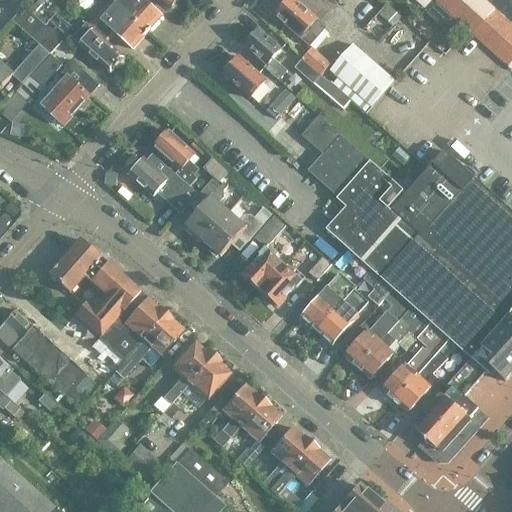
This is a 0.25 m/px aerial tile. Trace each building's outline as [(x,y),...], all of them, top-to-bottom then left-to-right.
[(141,0),(124,0),(117,8),(148,35),(163,19),(141,0)] [(180,0),(159,0),(171,10),(180,0)] [(310,48),(327,29),(294,0),(292,0),(276,18),(310,48)] [(511,26),(483,0),(432,0),(508,69),(511,64),(511,26)] [(511,0),(503,0),(511,8),(511,0)] [(0,92),(13,78),(23,86),(16,93),(17,93),(31,78),(50,56),(51,56),(74,30),(57,14),(46,27),(24,8),(12,22),(40,46),(19,70),(10,63),(6,67),(0,62),(0,92)] [(148,35),(117,8),(103,24),(133,52),(148,35)] [(246,48),(269,68),(268,69),(266,67),(264,69),(278,81),(280,79),(282,80),(288,73),(275,61),(283,52),(260,32),(246,48)] [(112,76),(125,61),(98,37),(91,44),(80,35),(74,42),(112,76)] [(331,73),(357,95),(354,99),(361,105),(364,102),(371,109),(395,82),(354,46),(331,73)] [(312,50),(304,60),(322,77),(331,67),(312,50)] [(48,87),(45,85),(63,66),(51,56),(50,56),(31,78),(42,88),(44,86),(54,95),(53,95),(62,104),(66,100),(79,112),(100,88),(71,62),(48,87)] [(251,100),(267,82),(241,58),(225,76),(251,100)] [(322,77),(304,60),(295,70),(314,86),(344,111),(351,102),(322,77)] [(42,88),(31,78),(17,93),(28,104),(31,101),(40,109),(41,108),(63,128),(79,112),(66,100),(62,104),(53,95),(54,95),(44,86),(42,88)] [(511,94),(500,83),(491,94),(511,113),(511,94)] [(282,114),(297,97),(287,88),(271,105),(282,114)] [(279,116),(270,108),(267,112),(276,120),(279,116)] [(371,163),(320,118),(303,137),(324,156),(310,172),(339,199),(357,178),(371,163)] [(155,148),(180,171),(176,176),(191,189),(194,183),(197,180),(194,177),(199,171),(195,167),(200,161),(195,156),(196,156),(169,133),(155,148)] [(411,159),(399,149),(392,156),(404,167),(411,159)] [(511,241),(480,214),(495,197),(445,152),(433,166),(392,211),(511,317),(511,241)] [(155,159),(150,165),(145,160),(130,176),(154,198),(158,194),(182,216),(189,207),(196,200),(199,196),(191,189),(176,176),(170,171),(164,177),(162,176),(167,170),(155,159)] [(220,185),(229,174),(213,160),(203,170),(220,185)] [(371,163),(357,178),(339,199),(348,208),(328,231),(351,252),(390,209),(405,192),(371,163)] [(214,180),(199,196),(196,200),(204,208),(187,227),(204,243),(231,213),(221,204),(225,199),(225,192),(221,189),(222,188),(214,180)] [(511,212),(495,197),(480,214),(511,241),(511,212)] [(5,211),(12,218),(17,212),(10,205),(5,211)] [(231,213),(204,243),(222,258),(239,238),(247,245),(275,214),(266,206),(255,219),(251,216),(244,216),(240,221),(231,213)] [(511,376),(511,317),(392,211),(390,209),(351,252),(372,271),(413,308),(432,324),(451,341),(458,348),(473,361),(487,374),(490,376),(494,371),(507,382),(511,376)] [(0,219),(0,236),(6,230),(4,228),(9,222),(3,216),(0,219)] [(246,277),(262,291),(285,265),(277,258),(280,254),(270,246),(286,227),(275,217),(254,239),(266,250),(261,256),(263,257),(246,277)] [(79,242),(65,258),(85,276),(82,279),(102,296),(91,310),(109,326),(121,313),(122,314),(139,296),(79,242)] [(333,267),(322,257),(308,273),(318,283),(333,267)] [(85,276),(65,258),(48,277),(68,295),(82,279),(85,276)] [(285,265),(262,291),(279,306),(296,287),(298,289),(307,279),(298,270),(295,274),(285,265)] [(346,357),(359,369),(413,308),(372,271),(364,280),(375,290),(368,298),(379,308),(385,301),(392,307),(369,333),(368,332),(346,357)] [(318,332),(355,292),(357,289),(342,276),(303,319),(318,332)] [(355,292),(318,332),(334,346),(357,319),(356,319),(369,304),(365,301),(367,298),(361,293),(359,295),(355,292)] [(158,311),(147,301),(139,296),(122,314),(121,313),(109,326),(111,327),(99,340),(125,363),(142,342),(166,316),(159,310),(158,311)] [(111,327),(109,326),(91,310),(84,304),(73,316),(99,340),(111,327)] [(413,308),(359,369),(372,380),(393,356),(400,362),(417,341),(418,341),(432,324),(413,308)] [(0,329),(0,339),(65,397),(78,409),(98,386),(15,312),(0,329)] [(173,323),(166,316),(142,342),(125,363),(115,375),(122,381),(140,362),(149,370),(183,333),(172,324),(173,323)] [(383,391),(396,403),(451,341),(432,324),(418,341),(427,349),(425,351),(423,349),(408,367),(406,365),(383,391)] [(451,341),(396,403),(409,414),(432,389),(433,389),(440,381),(434,376),(448,360),(448,359),(458,348),(451,341)] [(172,370),(182,379),(163,400),(170,407),(189,386),(190,386),(214,359),(207,353),(206,355),(195,345),(172,370)] [(214,359),(190,386),(208,402),(230,376),(218,366),(220,364),(214,359)] [(414,427),(429,441),(466,399),(465,398),(487,374),(473,361),(447,390),(450,393),(444,399),(441,396),(414,427)] [(0,365),(0,380),(2,383),(10,374),(0,365)] [(230,440),(240,428),(263,402),(256,396),(244,386),(225,408),(219,403),(211,411),(221,413),(222,412),(231,419),(220,431),(230,440)] [(0,394),(0,409),(2,411),(10,403),(0,394)] [(466,399),(429,441),(444,454),(472,422),(470,421),(479,410),(466,399)] [(270,408),(263,402),(240,428),(256,442),(248,451),(246,449),(236,461),(246,470),(264,449),(258,443),(280,419),(269,409),(270,408)] [(166,415),(171,419),(178,411),(173,406),(166,415)] [(89,430),(86,434),(115,460),(125,449),(118,443),(127,433),(116,422),(107,432),(104,429),(89,430)] [(270,454),(281,463),(264,483),(272,489),(312,444),(305,439),(304,440),(292,429),(270,454)] [(319,451),(312,444),(272,489),(280,496),(296,477),(307,486),(329,462),(318,452),(319,451)] [(126,464),(147,483),(162,466),(140,447),(126,464)] [(190,450),(177,465),(215,499),(228,484),(190,450)] [(0,511),(55,511),(0,462),(0,511)] [(38,462),(33,468),(56,488),(61,483),(38,462)] [(215,499),(177,465),(175,463),(150,492),(172,511),(220,511),(224,508),(215,499)] [(98,480),(93,485),(105,496),(109,490),(98,480)] [(388,511),(359,486),(336,511),(388,511)] [(172,511),(150,492),(131,511),(172,511)] [(64,511),(97,511),(89,504),(88,505),(79,497),(64,511)] [(101,497),(93,506),(99,511),(110,511),(114,508),(101,497)]
